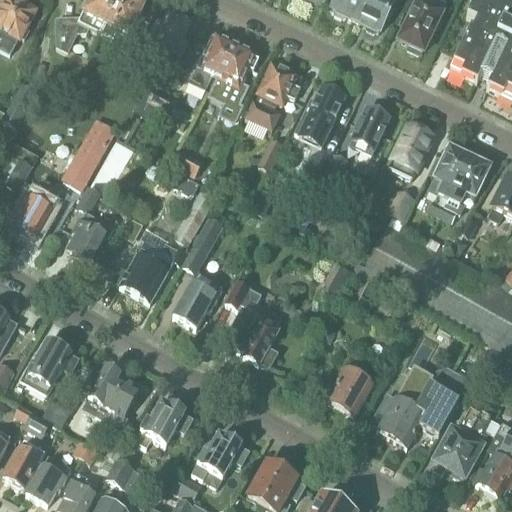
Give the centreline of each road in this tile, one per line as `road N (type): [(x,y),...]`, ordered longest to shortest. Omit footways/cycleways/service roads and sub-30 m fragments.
road 1 (residential): [(424,511),(0,272)]
road 2 (residential): [(511,145),(216,0)]
